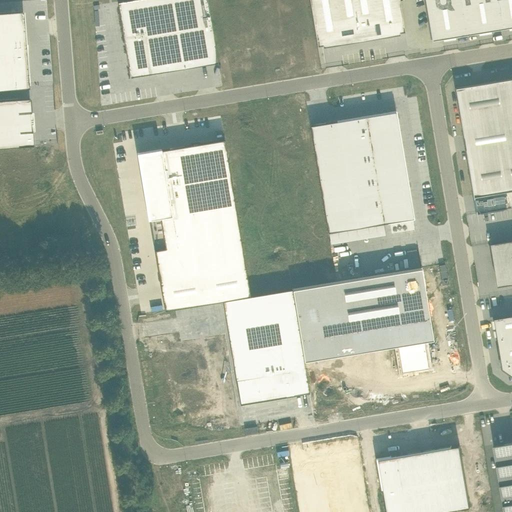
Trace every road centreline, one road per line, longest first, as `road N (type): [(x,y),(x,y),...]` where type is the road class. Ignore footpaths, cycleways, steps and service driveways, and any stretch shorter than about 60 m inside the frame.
road 1 (unclassified): [(71,124),(78,175),(113,250),(151,454),(172,457),(484,403)]
road 2 (unclassified): [(428,65),(71,124)]
road 3 (unclassified): [(428,65),(484,403)]
road 4 (unclassified): [(61,0),(71,124)]
